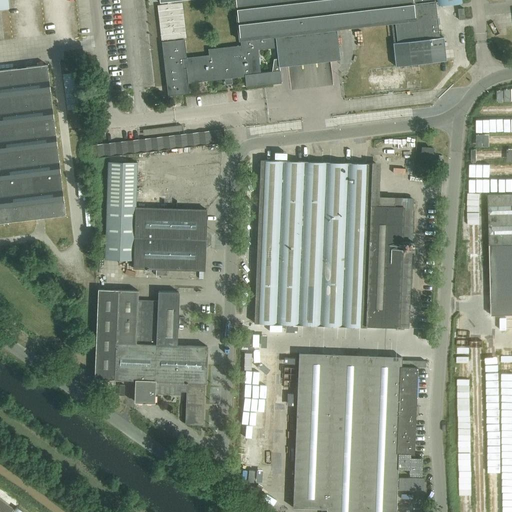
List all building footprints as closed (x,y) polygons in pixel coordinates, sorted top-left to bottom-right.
[(336,29),(395,23),(397,42),(392,43),(395,66),(446,61),(443,37),(438,38),(434,0),(158,0),(159,3),(186,0),(234,0),(237,28),(235,29),(233,15),(214,17),(217,43),(236,41),(235,31),(238,31),(239,41),(241,40),(241,46),(209,49),(210,56),(186,59),(184,39),(184,38),(186,38),(191,37),(192,44),(205,42),(201,12),(188,14),(190,32),(185,33),(182,3),(157,6),(161,42),(167,96),(189,94),(188,82),(244,76),(246,87),(281,83),(279,67),(339,60),(336,29)] [(78,26),(66,27),(68,39),(79,38),(78,26)] [(0,223),(65,215),(47,65),(0,70),(0,223)] [(78,74),(66,75),(68,110),(80,109),(78,74)] [(225,143),(223,129),(223,131),(90,147),(91,158),(91,159),(225,143)] [(404,143),(402,179),(415,179),(417,143),(404,143)] [(433,148),(421,147),(420,166),(431,167),(433,148)] [(371,164),(260,160),(254,323),(365,328),(365,326),(399,327),(408,327),(410,251),(413,251),(413,242),(411,242),(412,208),(370,206),(371,186),(371,185),(372,164),(372,163),(371,163),(371,164)] [(136,163),(108,162),(105,259),(121,259),(120,267),(133,267),(133,268),(146,269),(146,270),(148,270),(148,269),(156,269),(155,275),(167,276),(167,269),(204,270),(204,248),(210,245),(210,236),(206,231),(206,208),(135,208),(136,163)] [(511,194),(488,195),(491,315),(511,314),(511,194)] [(117,290),(98,289),(94,379),(135,380),(134,402),(153,402),(153,403),(154,403),(154,393),(180,395),(180,391),(187,391),(185,424),(202,425),(202,424),(204,383),(205,383),(205,381),(206,348),(207,348),(207,347),(206,347),(176,346),(178,293),(158,292),(158,301),(138,301),(138,291),(117,290)] [(83,326),(82,317),(71,318),(72,327),(83,326)] [(430,324),(422,323),(421,331),(418,331),(417,338),(429,339),(430,324)] [(266,342),(266,329),(254,329),(254,342),(266,342)] [(257,438),(262,439),(269,384),(270,384),(273,363),(276,363),(277,355),(268,354),(268,353),(260,352),(259,360),(256,359),(252,386),(259,387),(257,397),(254,396),(253,406),(258,407),(256,420),(259,421),(257,438)] [(401,357),(298,353),(292,507),(326,509),(326,511),(395,511),(397,469),(409,469),(409,475),(421,476),(422,458),(410,457),(410,454),(414,454),(413,454),(416,378),(417,367),(401,367),(401,357)] [(261,482),(261,470),(242,469),(242,481),(261,482)] [(423,489),(423,478),(403,477),(402,488),(401,496),(400,496),(400,502),(413,502),(413,489),(423,489)]
